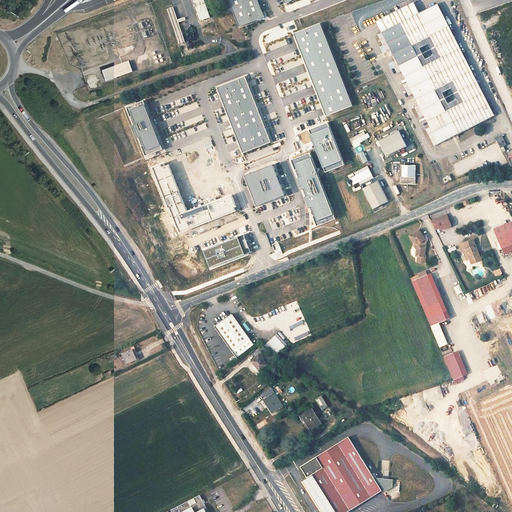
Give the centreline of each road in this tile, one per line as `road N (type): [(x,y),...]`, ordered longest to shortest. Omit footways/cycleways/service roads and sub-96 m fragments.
road 1 (residential): [(511,187),(460,195),(165,314)]
road 2 (primary): [(153,297),(109,219),(21,113),(8,79)]
road 3 (primary): [(0,100),(153,297)]
road 4 (unknown): [(289,466),(357,430),(372,431),(432,469),(443,485),(435,497),(389,511)]
road 5 (primary): [(165,314),(259,471)]
road 6 (track): [(0,254),(161,308)]
road 7 (unknown): [(458,315),(500,294),(509,279),(486,228),(482,189)]
